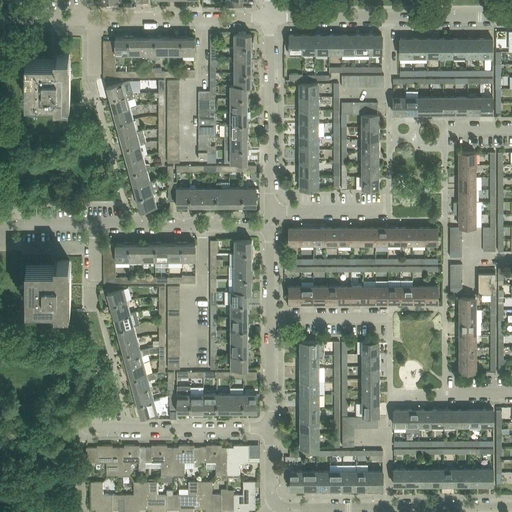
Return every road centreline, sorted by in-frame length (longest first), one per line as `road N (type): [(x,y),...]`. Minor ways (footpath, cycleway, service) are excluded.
road 1 (residential): [(269,428),(77,424),(76,511)]
road 2 (residential): [(269,225),(0,224)]
road 3 (residential): [(269,17),(511,16)]
road 4 (residential): [(277,506),(511,507)]
road 5 (residential): [(271,210),(269,17)]
road 6 (residential): [(92,18),(269,17)]
road 7 (residential): [(444,392),(444,309),(388,308),(389,318)]
road 8 (residential): [(389,318),(390,393),(444,392)]
road 9 (residential): [(389,318),(269,317)]
